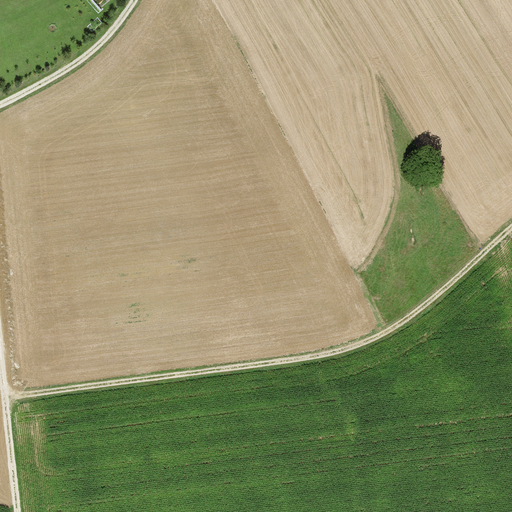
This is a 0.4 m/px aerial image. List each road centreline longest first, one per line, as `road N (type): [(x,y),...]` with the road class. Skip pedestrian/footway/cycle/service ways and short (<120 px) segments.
road 1 (track): [(2,393),(339,350),(397,324),(511,225)]
road 2 (track): [(131,0),(93,48),(0,102)]
road 3 (track): [(14,511),(0,373)]
